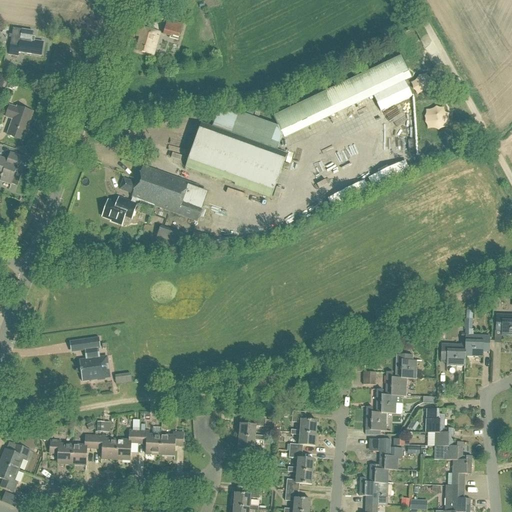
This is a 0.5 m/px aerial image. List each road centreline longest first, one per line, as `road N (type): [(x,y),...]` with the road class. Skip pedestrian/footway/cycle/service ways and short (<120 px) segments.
road 1 (track): [(0,422),(284,374),(511,273)]
road 2 (tertiary): [(28,269),(122,0)]
road 3 (residential): [(25,511),(38,494),(215,479)]
road 4 (track): [(411,0),(497,153)]
road 5 (residential): [(496,511),(486,404),(511,382)]
road 6 (residential): [(335,511),(347,384)]
